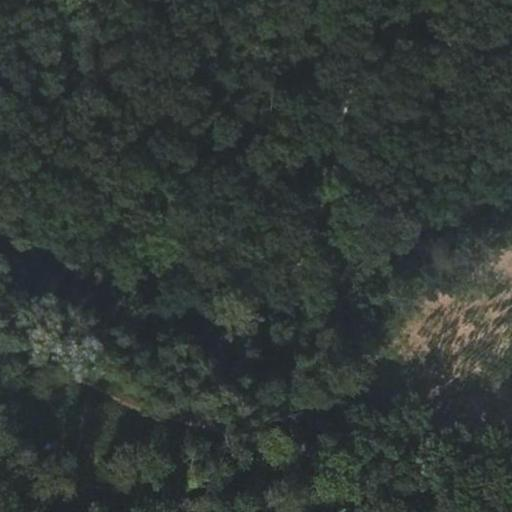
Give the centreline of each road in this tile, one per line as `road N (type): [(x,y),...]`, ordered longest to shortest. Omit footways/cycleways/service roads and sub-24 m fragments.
road 1 (track): [(0,358),(160,421),(248,440)]
road 2 (track): [(248,440),(463,511)]
